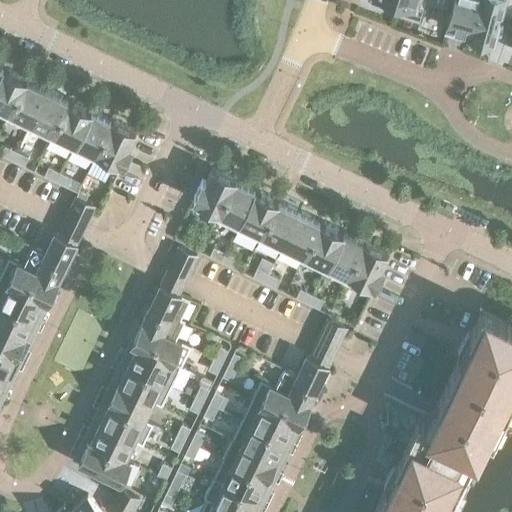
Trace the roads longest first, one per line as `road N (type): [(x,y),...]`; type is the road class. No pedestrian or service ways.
road 1 (residential): [(0,482),(28,491),(53,467),(151,267)]
road 2 (residential): [(123,252),(94,239),(0,437)]
road 3 (residential): [(255,138),(443,229)]
road 4 (residential): [(443,229),(363,405)]
road 5 (residential): [(25,21),(194,108)]
road 6 (residential): [(194,108),(123,252)]
road 7 (residential): [(363,405),(334,402),(321,413),(273,511)]
road 8 (residential): [(305,36),(442,83)]
